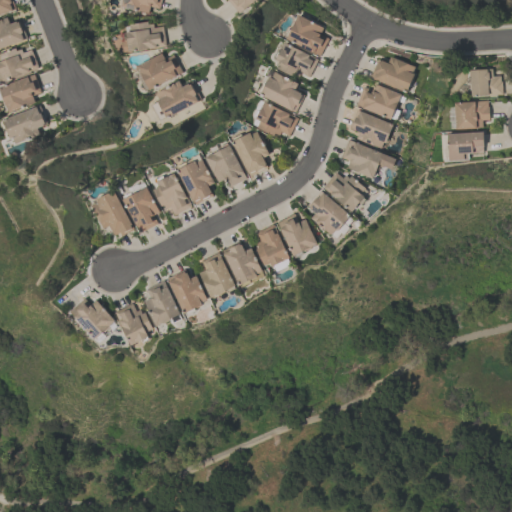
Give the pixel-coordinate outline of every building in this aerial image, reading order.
[(0,0),(12,0),(16,8),(0,13),(0,0)] [(121,6),(122,0),(161,0),(159,8),(150,5),(148,13),(121,6)] [(227,0),(254,0),(239,13),(227,0)] [(324,27),(320,33),(329,38),(320,55),(286,37),(299,14),(324,27)] [(0,47),(0,18),(7,16),(9,22),(19,18),(27,37),(0,47)] [(163,26),(165,45),(123,51),(122,40),(126,39),(125,31),(130,30),(129,23),(148,20),(148,23),(153,23),(154,27),(163,26)] [(276,58),(285,41),(318,58),(309,76),(301,71),(299,75),(293,72),(292,75),(277,67),(280,60),(276,58)] [(0,74),(0,52),(15,47),(16,49),(21,48),(23,52),(31,49),(38,67),(2,80),(0,74)] [(182,72),(149,89),(144,79),(141,81),(137,73),(141,72),(137,65),(161,52),(164,58),(173,53),(182,72)] [(387,62),(390,56),(414,66),(412,72),(414,73),(406,92),(370,77),(378,58),(387,62)] [(502,94),(471,95),(470,69),(492,68),(492,75),(500,75),(500,81),(501,81),(502,94)] [(294,89),(304,94),(295,111),(260,93),(269,75),(271,76),(274,70),(297,83),(294,89)] [(41,91),(32,95),(34,101),(8,111),(6,104),(5,105),(2,97),(3,96),(0,87),(0,84),(34,72),(41,91)] [(191,81),(201,99),(166,117),(156,99),(158,98),(155,92),(179,80),(182,85),(191,81)] [(363,85),(372,89),(374,83),(400,93),(397,100),(399,101),(396,109),(394,108),(390,118),(355,104),(363,85)] [(298,117),(289,135),(280,130),(279,134),(274,132),(273,134),(256,126),(260,119),(256,117),(264,100),(298,117)] [(455,127),(454,101),(487,100),(487,106),(488,106),(489,119),(482,119),(482,126),(455,127)] [(2,118),(39,105),(46,123),(36,127),(39,134),(14,143),(12,136),(9,137),(2,118)] [(349,127),(356,108),(392,123),(387,136),(388,136),(385,142),(383,141),(380,148),(356,138),(358,131),(349,127)] [(232,140),(249,131),(250,133),(257,130),(269,153),(262,156),(268,166),(255,173),(253,169),(248,171),(232,140)] [(448,159),(447,132),(482,130),(483,145),(482,145),(482,152),(468,152),(469,158),(448,159)] [(372,178),(346,167),(349,160),(340,157),(348,138),(395,158),(391,168),(383,165),(383,167),(379,165),(378,169),(377,169),(376,171),(375,171),(372,178)] [(225,178),(218,181),(205,156),(229,144),(246,177),(229,186),(225,178)] [(176,168),(195,158),(196,161),(202,158),(214,181),(207,184),(212,194),(194,203),(176,168)] [(152,188),(159,185),(157,180),(175,171),(192,205),(174,214),(170,206),(166,207),(164,203),(161,205),(152,188)] [(350,210),(322,186),(335,171),(342,177),(345,174),(348,177),(350,175),(365,187),(364,188),(367,190),(362,196),(364,198),(361,202),(358,200),(350,210)] [(153,213),(158,223),(140,232),(122,198),(147,186),(159,210),(153,213)] [(91,204),(97,201),(95,198),(114,188),(135,228),(122,235),(121,231),(115,235),(109,224),(103,227),(91,204)] [(349,214),(340,224),(341,224),(337,229),(335,228),(331,233),(311,216),(315,211),(307,204),(320,189),(349,214)] [(294,253),(303,249),(304,250),(312,247),(311,245),(317,242),(305,217),(298,220),(294,212),(277,221),(294,253)] [(290,256),(272,265),(270,260),(264,264),(256,248),(259,246),(256,241),(260,240),(256,231),(273,223),(290,256)] [(257,274),(256,275),(256,276),(251,279),(251,278),(239,284),(222,249),(239,240),(240,243),(241,243),(244,249),(251,246),(262,270),(256,273),(257,274)] [(236,284),(226,289),(226,290),(219,294),(218,293),(212,296),(200,272),(206,269),(201,260),(219,251),(236,284)] [(185,312),(196,307),(196,308),(202,305),(201,304),(203,303),(202,301),(207,298),(196,275),(190,278),(187,272),(185,272),(184,269),(168,277),(185,312)] [(181,313),(157,326),(144,300),(151,297),(146,289),(164,279),(181,313)] [(69,310),(85,295),(92,303),(96,299),(115,319),(109,325),(111,326),(105,332),(103,330),(95,338),(69,310)] [(132,344),(115,311),(133,303),(137,311),(140,309),(143,313),(145,312),(153,327),(147,331),(149,335),(132,344)]
